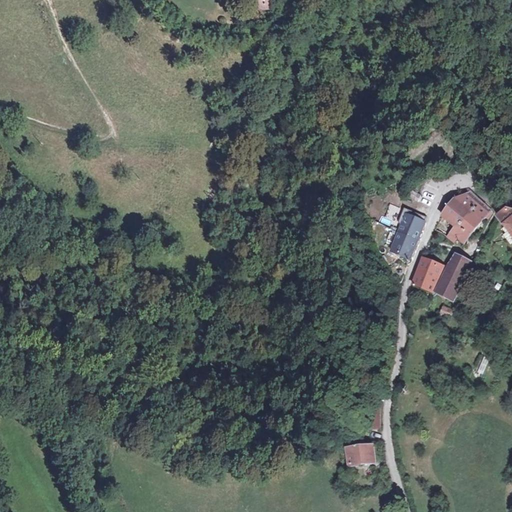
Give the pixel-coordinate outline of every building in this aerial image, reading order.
[(274,0),(241,0),(242,13),(274,12),(274,0)] [(453,228),(466,238),(474,230),(478,226),(481,222),(483,215),(489,209),(471,193),(453,200),(438,217),(453,228)] [(402,231),(392,253),(411,260),(422,233),(404,225),(409,215),(394,209),(390,226),(402,231)] [(511,243),(511,212),(505,212),(496,220),(511,244),(511,243)] [(466,238),(453,228),(446,237),(461,248),(468,240),(466,238)] [(453,255),(446,268),(462,274),(469,262),(453,255)] [(413,285),(413,286),(433,293),(443,267),(423,260),(413,285)] [(462,274),(446,268),(433,296),(447,301),(451,293),(453,294),(462,274)] [(440,316),(452,320),(456,311),(444,306),(440,316)] [(454,331),(464,335),(468,327),(458,323),(454,331)] [(382,431),(385,416),(374,416),(371,419),(362,427),(361,435),(383,437),(382,431)] [(373,469),(372,455),(365,456),(364,450),(346,452),(348,470),(373,469)]
